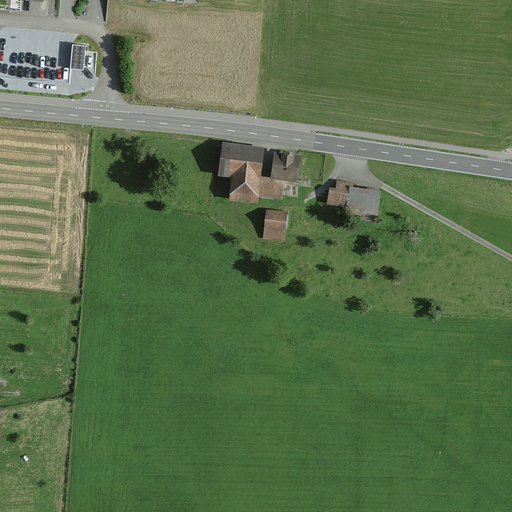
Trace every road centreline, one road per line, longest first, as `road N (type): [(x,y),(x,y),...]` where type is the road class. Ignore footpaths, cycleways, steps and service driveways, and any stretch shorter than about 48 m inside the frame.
road 1 (primary): [(511,171),(106,118)]
road 2 (track): [(359,148),(355,170),(511,260)]
road 3 (residential): [(106,118),(110,57),(103,37),(0,21)]
